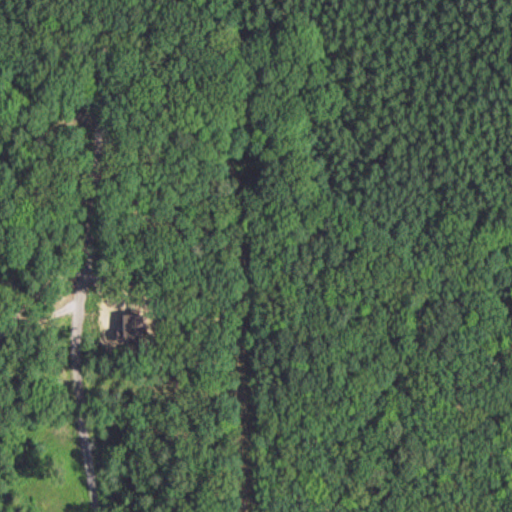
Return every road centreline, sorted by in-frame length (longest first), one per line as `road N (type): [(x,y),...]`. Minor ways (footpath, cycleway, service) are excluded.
road 1 (track): [(406,132),(162,0)]
road 2 (track): [(0,164),(170,10),(192,0)]
